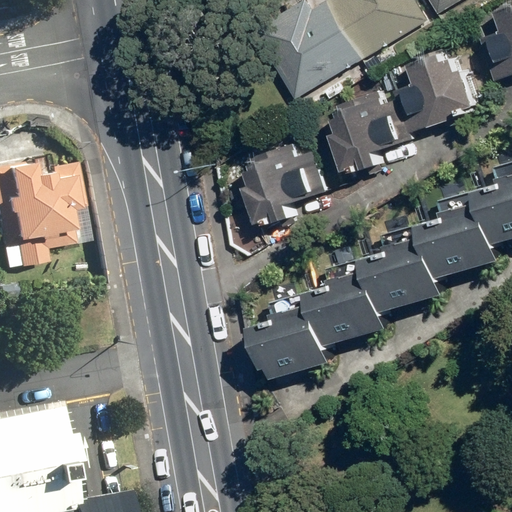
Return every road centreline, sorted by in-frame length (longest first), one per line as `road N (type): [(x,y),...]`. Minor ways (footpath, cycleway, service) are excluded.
road 1 (secondary): [(132,47),(214,511)]
road 2 (residential): [(0,73),(132,47)]
